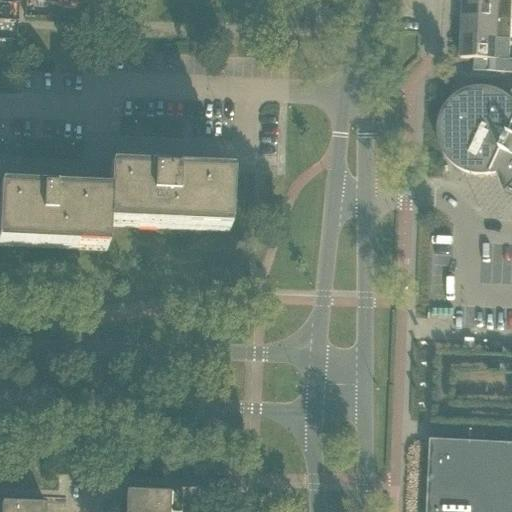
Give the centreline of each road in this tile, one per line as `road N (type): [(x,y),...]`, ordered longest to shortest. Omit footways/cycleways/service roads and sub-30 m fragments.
road 1 (residential): [(353,96),(98,85),(97,106),(0,104)]
road 2 (tertiary): [(316,358),(0,339)]
road 3 (tertiary): [(0,398),(311,415)]
road 4 (tertiary): [(364,381),(369,200),(353,96)]
road 5 (tertiary): [(353,96),(337,159),(316,358)]
road 6 (tertiary): [(365,511),(364,381)]
